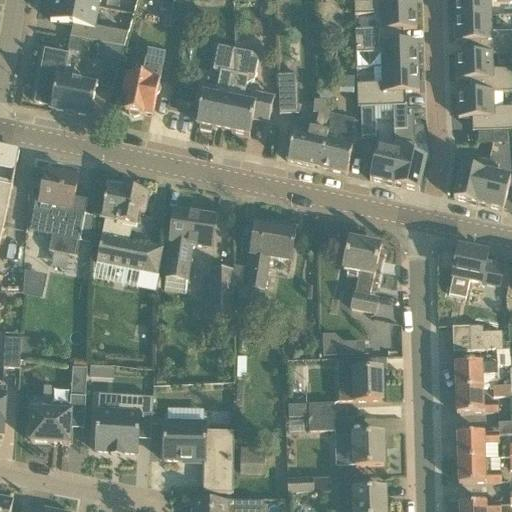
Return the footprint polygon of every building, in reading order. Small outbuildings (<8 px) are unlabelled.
[(53,0),(53,1),(97,11),(99,0),(136,0),(137,0),(53,0)] [(171,15),(187,17),(189,3),(173,0),(171,15)] [(354,0),(355,15),(381,14),(381,29),(403,29),(403,30),(416,30),(416,3),(402,4),(401,0),(354,0)] [(490,2),(511,0),(454,0),(455,18),(490,17),(490,2)] [(92,30),(97,11),(53,1),(48,22),(71,28),(68,39),(121,52),(125,38),(92,30)] [(470,43),(470,55),(470,57),(491,56),(511,55),(511,32),(491,33),(490,17),(455,18),(456,44),(470,43)] [(356,53),(382,52),(382,68),(417,67),(417,42),(403,42),(403,30),(403,29),(381,29),(355,30),(356,53)] [(235,76),(234,51),(218,48),(213,72),(221,73),(216,98),(204,96),(197,127),(200,128),(199,132),(211,135),(212,130),(223,133),(235,76)] [(253,106),(243,104),(247,86),(255,82),(258,60),(252,55),(234,51),(235,76),(223,133),(249,138),(252,122),(269,125),(273,105),(274,98),(256,94),(253,106)] [(52,108),(51,111),(90,118),(96,87),(63,81),(68,56),(45,52),(35,104),(52,108)] [(153,118),(165,58),(148,55),(143,80),(126,76),(123,94),(129,95),(125,113),(130,114),(129,116),(134,119),(140,118),(140,116),(144,117),(144,116),(153,118)] [(511,93),(511,70),(492,71),(491,56),(470,57),(470,55),(456,56),(457,82),(471,82),(471,94),(471,95),(493,94),(511,93)] [(417,67),(382,68),(383,84),(357,84),(357,108),(405,106),(405,93),(418,92),(417,67)] [(279,117),(298,116),(297,76),(278,76),(279,105),(279,117)] [(319,102),(329,102),(331,80),(320,80),(319,102)] [(458,94),(458,120),(472,120),(472,133),(511,132),(511,108),(493,109),(493,94),(471,95),(471,94),(458,94)] [(328,135),(331,116),(330,115),(332,103),(329,102),(319,102),(314,102),(313,114),(319,115),(314,131),(312,131),(309,130),(308,135),(295,132),(288,162),(287,162),(287,163),(319,171),(328,134),(328,135)] [(375,108),(361,109),(362,139),(376,139),(376,134),(375,122),(375,108)] [(405,108),(393,108),(394,122),(394,132),(407,132),(406,118),(406,108),(405,108)] [(347,177),(357,133),(351,132),(354,120),(331,116),(328,135),(328,134),(319,171),(347,177)] [(392,153),(377,150),(370,183),(394,189),(405,145),(394,143),(393,149),(392,153)] [(419,194),(427,162),(412,158),(415,147),(405,145),(394,189),(419,194)] [(0,243),(3,232),(19,154),(0,150),(0,243)] [(462,170),(454,203),(479,208),(489,165),(479,162),(476,173),(462,170)] [(497,178),(499,167),(489,165),(479,208),(504,214),(511,181),(497,178)] [(79,242),(85,215),(72,212),(78,181),(46,174),(39,206),(51,208),(45,235),(51,237),(48,253),(74,259),(77,242),(79,242)] [(121,190),(122,186),(113,184),(112,188),(108,188),(101,220),(106,221),(96,264),(134,273),(157,278),(162,252),(128,244),(130,234),(131,228),(136,230),(140,214),(144,215),(146,207),(146,206),(149,195),(124,189),(124,191),(121,190)] [(212,251),(217,218),(175,212),(170,244),(172,244),(167,280),(164,293),(186,297),(188,283),(187,283),(192,248),(212,251)] [(291,263),(296,230),(256,224),(249,270),(234,268),(234,287),(239,288),(237,307),(262,311),(264,293),(269,260),(291,263)] [(369,300),(381,248),(349,242),(343,270),(360,274),(355,297),(352,311),(375,316),(378,301),(369,300)] [(499,288),(503,271),(485,267),(488,256),(459,250),(449,297),(465,300),(469,282),(499,288)] [(211,278),(211,311),(234,311),(233,272),(211,272),(211,278)] [(472,353),(483,353),(497,352),(502,351),(502,349),(502,333),(482,334),(482,328),(472,329),(468,329),(469,353),(472,353)] [(19,370),(20,336),(5,335),(4,370),(19,370)] [(497,352),(483,353),(483,365),(496,364),(510,364),(509,351),(502,351),(497,352)] [(456,391),(482,390),(482,377),(497,376),(496,364),(483,365),(455,366),(456,391)] [(382,403),(382,372),(354,373),(339,374),(339,389),(355,388),(355,404),(382,403)] [(510,389),(493,390),(493,400),(510,399),(511,398),(510,389)] [(483,405),(482,390),(456,391),(457,416),(498,415),(497,404),(483,405)] [(95,438),(95,450),(110,450),(110,452),(122,453),(122,451),(137,451),(138,412),(150,412),(151,395),(116,394),(116,410),(96,409),(96,421),(93,421),(92,438),(95,438)] [(83,431),(84,411),(85,399),(71,398),(70,406),(51,406),(51,411),(31,410),(30,428),(27,428),(26,438),(30,438),(30,443),(69,445),(69,430),(83,431)] [(309,422),(335,421),(334,405),(308,406),(309,422)] [(309,434),(335,433),(335,421),(309,422),(309,434)] [(204,494),(234,494),(232,436),(205,436),(205,429),(163,429),(163,467),(204,467),(204,494)] [(458,461),(498,459),(497,446),(498,446),(498,435),(457,436),(458,461)] [(355,468),(384,467),(383,437),(354,437),(354,438),(336,439),(336,452),(355,451),(355,468)] [(241,476),(264,476),(264,449),(241,449),(241,476)] [(498,460),(498,459),(458,461),(459,486),(500,485),(499,474),(499,460),(498,460)] [(288,496),(314,495),(313,481),(288,482),(288,496)] [(385,511),(386,492),(355,493),(355,487),(338,488),(339,506),(338,511),(385,511)] [(0,511),(11,511),(13,501),(0,497),(0,511)] [(263,511),(263,503),(191,502),(191,511),(263,511)]
